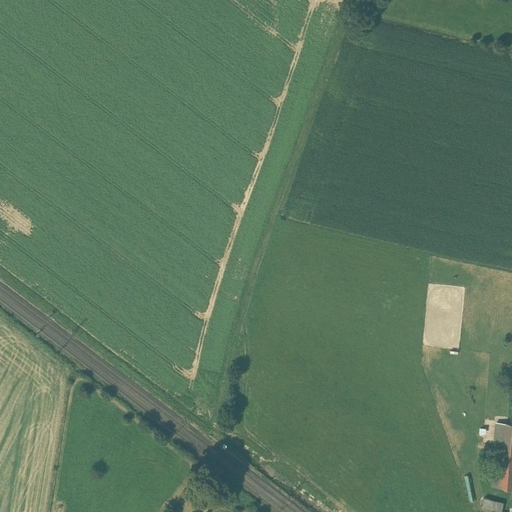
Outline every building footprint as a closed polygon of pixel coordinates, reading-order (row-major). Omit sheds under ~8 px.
[(504,433),(496,432),(495,443),(503,444),(503,441),(504,433)] [(511,433),(504,433),(503,441),(511,442),(511,433)] [(511,442),(503,441),(503,444),(502,460),(500,488),(511,489),(511,442)] [(502,460),(494,460),(492,487),(500,488),(502,460)] [(486,497),(483,506),(503,511),(505,502),(486,497)]
